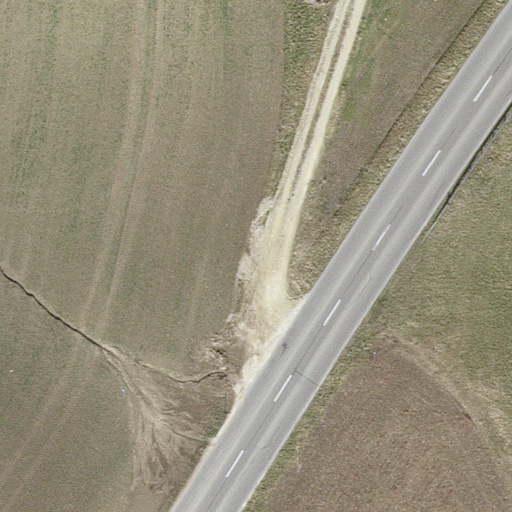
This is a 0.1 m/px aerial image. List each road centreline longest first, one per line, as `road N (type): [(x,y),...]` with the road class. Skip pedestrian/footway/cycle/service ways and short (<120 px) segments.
road 1 (tertiary): [(511,49),(208,511)]
road 2 (track): [(295,372),(274,318),(277,242),(355,0)]
